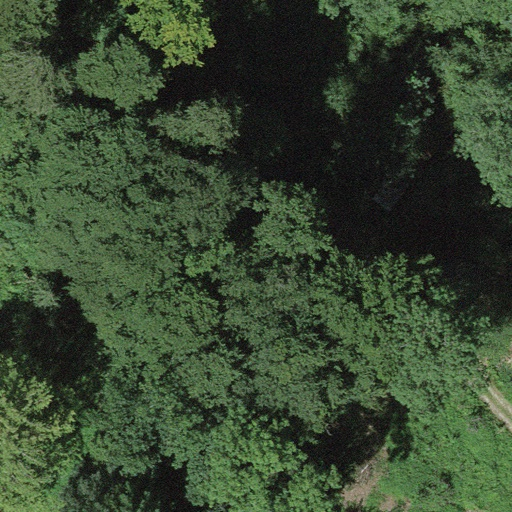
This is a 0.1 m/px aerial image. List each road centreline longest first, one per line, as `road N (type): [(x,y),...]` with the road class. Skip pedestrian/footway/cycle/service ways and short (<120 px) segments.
road 1 (track): [(1,0),(102,52),(305,200),(511,405)]
road 2 (track): [(374,260),(511,93)]
